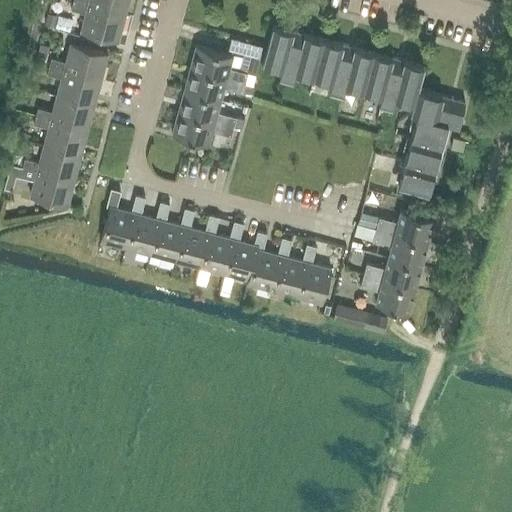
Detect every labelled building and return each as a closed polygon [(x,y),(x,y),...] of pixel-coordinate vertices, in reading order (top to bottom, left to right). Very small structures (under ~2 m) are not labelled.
[(125,14),(128,0),(73,0),(73,1),(125,14)] [(118,40),(125,14),(73,1),(71,9),(85,12),(81,30),(118,40)] [(313,76),(323,38),(273,25),(263,62),(281,67),(279,77),(292,81),(295,71),(313,76)] [(232,38),(229,50),(258,58),(262,46),(232,38)] [(363,89),(373,51),(323,38),(313,76),(331,81),(329,90),(342,94),(345,84),(363,89)] [(37,55),(46,58),(49,45),(40,43),(37,55)] [(49,65),(101,79),(108,54),(70,44),(65,61),(51,57),(49,65)] [(196,45),(190,67),(245,82),(248,72),(229,67),(233,54),(196,45)] [(413,103),(417,88),(423,65),(373,51),(363,89),(381,94),(378,104),(392,107),(395,98),(413,103)] [(94,104),(101,79),(49,65),(47,73),(61,77),(57,94),(94,104)] [(243,92),(245,82),(190,67),(184,89),(221,99),(224,87),(243,92)] [(417,88),(413,103),(411,112),(417,114),(398,183),(428,191),(447,122),(458,125),(465,101),(417,88)] [(217,111),(221,99),(184,89),(178,111),(233,126),(236,116),(217,111)] [(88,129),(94,104),(57,94),(52,111),(38,107),(36,115),(88,129)] [(231,136),(233,126),(178,111),(172,133),(209,143),(212,130),(231,136)] [(81,154),(88,129),(36,115),(34,123),(48,127),(43,144),(81,154)] [(466,139),(453,136),(450,146),(463,150),(466,139)] [(74,179),(81,154),(43,144),(39,161),(25,157),(22,165),(74,179)] [(68,204),(74,179),(22,165),(20,173),(35,177),(30,194),(68,204)] [(134,212),(131,211),(116,207),(120,191),(111,188),(106,206),(109,206),(100,240),(125,247),(134,212)] [(159,218),(156,217),(140,213),(145,197),(135,195),(131,211),(134,212),(125,247),(150,253),(159,218)] [(184,225),(180,224),(165,220),(169,204),(160,201),(156,217),(159,218),(150,253),(174,260),(184,225)] [(208,231),(205,230),(190,226),(194,210),(185,208),(180,224),(184,225),(174,260),(199,266),(208,231)] [(376,228),(427,241),(433,218),(401,209),(397,221),(379,216),(376,228)] [(376,228),(379,216),(360,211),(357,222),(376,228)] [(233,238),(229,237),(214,233),(219,217),(209,214),(205,230),(208,231),(199,266),(223,273),(233,238)] [(257,244),(254,243),(239,239),(243,223),(234,221),(229,237),(233,238),(223,273),(247,279),(248,279),(257,244)] [(421,264),(427,241),(376,228),(373,239),(391,244),(388,256),(421,264)] [(281,254),(278,253),(263,249),(267,233),(257,230),(254,243),(257,244),(248,279),(247,279),(247,282),(272,289),(281,254)] [(306,261),(302,260),(287,256),(291,239),(282,237),(278,253),(281,254),(272,289),(296,296),(306,261)] [(306,261),(296,296),(321,302),(331,267),(312,262),(316,246),(306,243),(302,260),(306,261)] [(414,288),(421,264),(388,256),(385,267),(366,262),(363,274),(414,288)] [(408,311),(414,288),(363,274),(360,285),(379,290),(376,303),(408,311)] [(337,303),(333,319),(384,333),(388,316),(337,303)]
